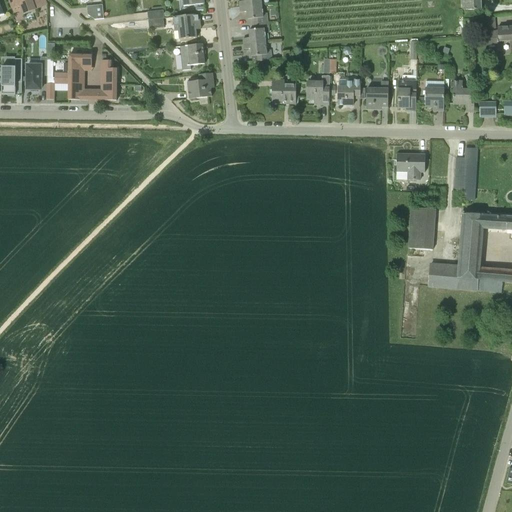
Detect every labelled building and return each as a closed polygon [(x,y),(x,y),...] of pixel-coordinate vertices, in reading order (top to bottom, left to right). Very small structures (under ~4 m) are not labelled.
[(9,0),(12,8),(21,5),(24,15),(36,11),(36,10),(41,8),(38,0),(35,0),(32,1),(32,0),(9,0)] [(467,10),(480,10),(481,10),(481,0),(462,0),(463,10),(467,10)] [(262,13),(262,5),(240,7),(240,13),(247,12),(248,20),(252,19),(253,25),(268,23),(267,13),(262,13)] [(94,7),(95,19),(104,18),(103,6),(94,7)] [(148,12),(149,20),(163,19),(164,19),(164,11),(148,12)] [(180,40),(196,38),(197,38),(195,23),(200,23),(199,15),(174,18),(175,26),(178,25),(180,40)] [(494,17),(480,18),(481,29),(495,28),(494,17)] [(164,28),(163,19),(149,20),(150,29),(164,28)] [(244,44),(265,42),(264,33),(269,33),(268,23),(253,25),(253,30),(249,31),(250,38),(243,39),(244,44)] [(498,42),(499,42),(510,41),(511,55),(511,54),(511,26),(498,28),(498,30),(487,31),(488,46),(498,45),(498,42)] [(252,62),(257,62),(272,60),(271,50),(266,51),(265,42),(244,44),(244,50),(251,49),(252,62)] [(202,45),(189,46),(180,47),(183,71),(191,70),(191,66),(205,64),(203,50),(202,45),(203,45),(202,45)] [(69,56),(69,68),(81,68),(92,68),(92,56),(92,52),(84,52),(84,56),(69,56)] [(27,90),(31,90),(31,92),(37,92),(37,90),(41,90),(41,76),(47,76),(47,60),(47,58),(41,58),(41,66),(27,66),(27,90)] [(7,96),(7,97),(15,97),(15,96),(16,96),(16,83),(22,83),(22,60),(15,60),(15,68),(3,68),(2,95),(7,96)] [(102,61),(102,68),(105,68),(105,85),(117,85),(117,69),(111,69),(111,61),(102,61)] [(55,78),(55,84),(69,85),(81,85),(81,68),(69,68),(69,74),(55,74),(55,78)] [(451,71),(445,70),(444,80),(454,80),(454,69),(451,69),(451,71)] [(214,88),(213,74),(199,76),(200,83),(188,84),(189,100),(212,97),(211,89),(214,88)] [(322,105),(329,105),(330,77),(322,77),(322,83),(308,83),(307,100),(315,100),(315,103),(317,103),(322,103),(322,105)] [(339,88),(338,105),(353,106),(353,96),(360,96),(361,81),(347,80),(347,88),(339,88)] [(289,105),(296,105),(296,85),(284,85),(284,81),(272,81),(272,102),(289,102),(289,105)] [(398,81),(398,109),(409,109),(409,111),(409,110),(415,110),(415,111),(416,111),(417,81),(398,81)] [(453,90),(453,105),(467,105),(467,111),(474,112),(474,101),(471,101),(472,91),(463,91),(463,81),(454,81),(453,90)] [(388,107),(388,90),(389,82),(381,82),(381,90),(367,89),(366,110),(377,110),(377,107),(388,107)] [(69,92),(69,101),(88,101),(88,94),(81,94),(81,85),(69,85),(69,92)] [(97,94),(97,101),(117,101),(117,85),(105,85),(105,94),(97,94)] [(426,89),(425,107),(437,107),(437,111),(444,111),(444,89),(426,89)] [(466,149),(466,158),(456,158),(454,191),(463,191),(463,201),(475,202),(477,149),(466,149)] [(425,173),(425,159),(418,159),(418,156),(418,155),(407,155),(407,156),(397,156),(397,172),(408,172),(408,181),(420,181),(420,173),(425,173)] [(411,207),(408,248),(432,250),(436,209),(411,207)] [(502,293),(502,282),(511,282),(511,217),(463,215),(459,267),(431,265),(429,287),(502,293)]
